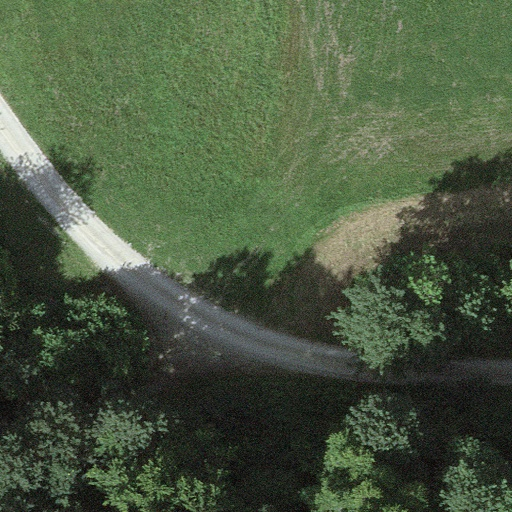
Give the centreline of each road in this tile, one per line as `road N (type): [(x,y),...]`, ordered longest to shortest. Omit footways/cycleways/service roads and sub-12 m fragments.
road 1 (track): [(0,134),(52,206),(141,294),(216,333),(401,373),(511,375)]
road 2 (track): [(0,380),(61,378),(216,333)]
